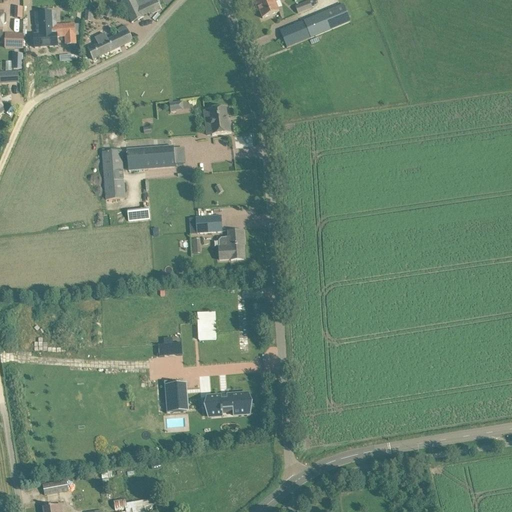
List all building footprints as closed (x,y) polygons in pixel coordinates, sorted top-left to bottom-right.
[(84,0),(84,9),(85,9),(84,21),(91,22),(92,17),(93,17),(94,8),(95,8),(95,0),(84,0)] [(135,0),(125,0),(122,2),(132,23),(161,10),(156,0),(155,0),(139,8),(135,0)] [(254,0),(263,19),(279,12),(276,3),(283,0),(254,0)] [(312,8),(310,2),(296,7),(298,14),(312,8)] [(14,17),(22,17),(22,6),(14,6),(14,17)] [(74,23),(57,25),(56,12),(35,14),(37,35),(34,35),(35,48),(59,46),(58,37),(65,36),(66,45),(76,44),(74,23)] [(289,28),(280,31),(287,48),(331,31),(324,13),(289,28)] [(98,45),(88,49),(89,52),(94,61),(133,42),(125,26),(117,30),(119,34),(118,35),(107,40),(105,34),(95,39),(98,45)] [(23,35),(6,34),(5,49),(23,49),(23,35)] [(12,69),(22,69),(23,53),(12,53),(12,69)] [(11,75),(0,75),(0,85),(11,84),(11,75)] [(204,111),(207,136),(212,135),(212,136),(231,133),(229,122),(228,122),(226,108),(209,110),(209,111),(204,111)] [(129,171),(175,168),(174,146),(127,150),(129,171)] [(102,153),(106,201),(126,199),(122,159),(121,151),(102,153)] [(150,219),(148,208),(126,213),(128,223),(150,219)] [(196,227),(188,228),(188,234),(196,234),(222,233),(221,217),(195,219),(196,227)] [(221,239),(219,241),(219,247),(218,247),(219,262),(244,260),(242,243),(244,243),(243,231),(229,232),(230,237),(226,237),(226,238),(221,239)] [(155,296),(142,296),(143,311),(155,311),(155,296)] [(199,341),(216,340),(215,314),(198,314),(199,341)] [(143,321),(144,337),(157,337),(157,321),(143,321)] [(174,382),(164,383),(167,414),(168,414),(167,413),(187,411),(185,390),(185,386),(173,387),(174,382)] [(209,398),(208,398),(208,399),(208,404),(209,412),(209,416),(210,418),(222,417),(223,417),(223,415),(223,414),(233,413),(233,416),(249,415),(248,395),(227,396),(227,398),(222,398),(222,397),(211,398),(209,398)] [(65,493),(56,495),(56,490),(40,492),(42,504),(42,505),(42,511),(59,511),(58,505),(67,504),(65,493)] [(148,499),(114,504),(115,510),(125,509),(125,511),(143,511),(150,511),(148,499)]
